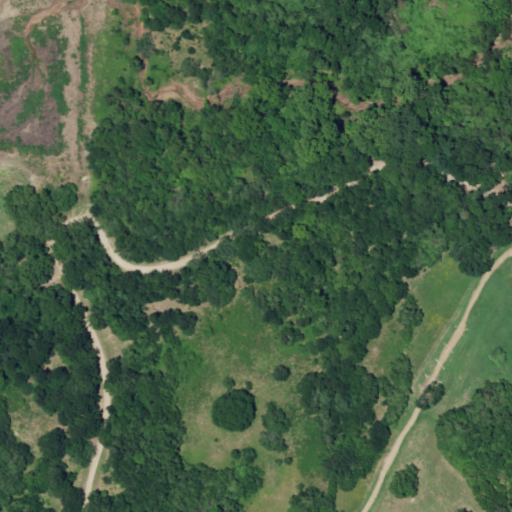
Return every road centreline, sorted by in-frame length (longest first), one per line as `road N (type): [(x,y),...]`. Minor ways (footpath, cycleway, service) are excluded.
road 1 (track): [(511,235),(455,185),(427,169),(395,167),(361,173),(157,265),(119,265),(95,243),(89,213),(98,0)]
road 2 (track): [(89,213),(63,219),(51,263),(69,285),(105,369),(105,431),(85,511)]
road 3 (track): [(363,511),(511,251)]
